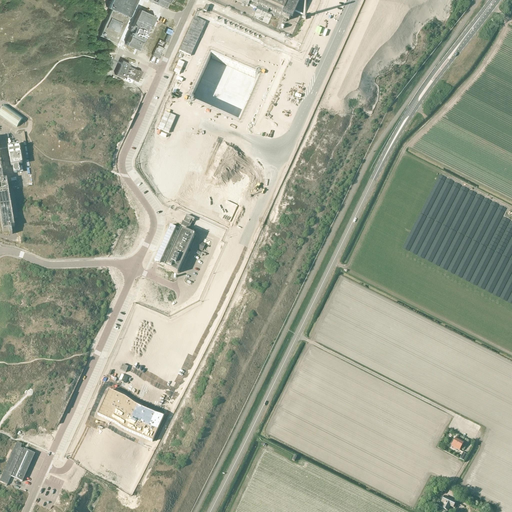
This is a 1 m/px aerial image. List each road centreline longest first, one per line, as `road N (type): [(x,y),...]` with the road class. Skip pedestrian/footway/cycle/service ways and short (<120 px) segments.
road 1 (secondary): [(210,511),(396,136),(497,0)]
road 2 (track): [(244,296),(198,413),(194,404)]
